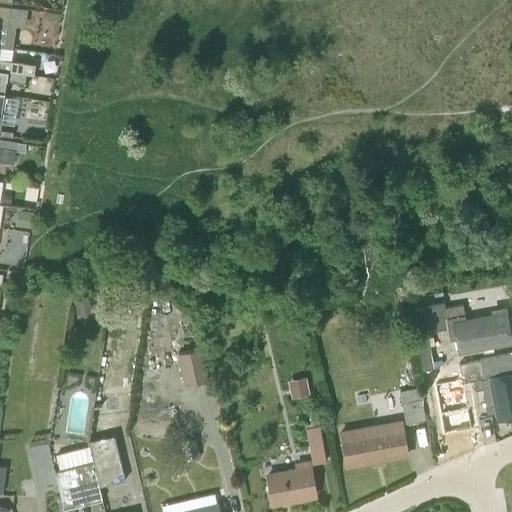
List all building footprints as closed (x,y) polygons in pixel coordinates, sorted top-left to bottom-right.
[(0,46),(7,48),(10,24),(9,23),(11,6),(0,4),(0,46)] [(0,70),(36,76),(37,74),(35,74),(37,63),(0,57),(0,70)] [(36,76),(0,70),(0,93),(4,94),(6,79),(35,83),(36,76)] [(0,159),(16,161),(17,152),(15,152),(17,140),(0,137),(0,159)] [(16,142),(15,150),(25,151),(26,143),(16,142)] [(32,211),(18,209),(16,226),(30,227),(32,211)] [(417,294),(419,304),(447,300),(445,290),(417,294)] [(78,315),(92,311),(88,294),(73,298),(78,315)] [(462,313),(461,304),(445,307),(447,316),(462,313)] [(502,311),(445,322),(451,354),(508,343),(502,311)] [(185,384),(209,379),(201,347),(178,352),(185,384)] [(471,361),(474,380),(485,378),(482,359),(471,361)] [(471,361),(460,363),(463,382),(473,380),(474,380),(471,361)] [(511,416),(511,378),(511,371),(486,375),(492,419),(511,416)] [(467,431),(459,381),(431,386),(439,435),(467,431)] [(292,398),(310,394),(307,382),(290,385),(292,398)] [(425,419),(420,387),(400,390),(406,422),(425,419)] [(90,445),(100,484),(125,479),(115,433),(127,431),(131,404),(95,405),(89,440),(90,445)] [(314,462),(327,460),(317,406),(304,408),(314,462)] [(408,454),(402,422),(344,432),(349,465),(408,454)] [(187,461),(200,457),(195,438),(182,441),(187,461)] [(103,498),(100,484),(90,445),(57,453),(60,468),(56,470),(64,507),(103,498)] [(315,495),(309,462),(296,464),(297,469),(268,475),(273,503),(315,495)]
